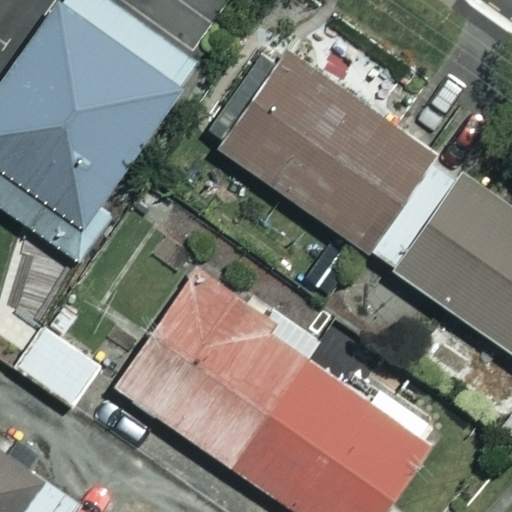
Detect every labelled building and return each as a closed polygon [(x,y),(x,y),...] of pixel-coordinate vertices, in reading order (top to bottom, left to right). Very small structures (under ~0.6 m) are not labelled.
[(198,63),(110,0),(47,0),(0,66),(0,204),(64,250),(198,63)] [(356,248),(426,155),(280,46),(211,139),(356,248)] [(511,220),(426,155),(356,248),(511,365),(511,220)] [(297,511),(376,511),(431,433),(192,268),(112,383),(297,511)] [(98,360),(38,322),(11,366),(71,404),(98,360)] [(0,511),(57,511),(66,499),(0,452),(0,511)]
